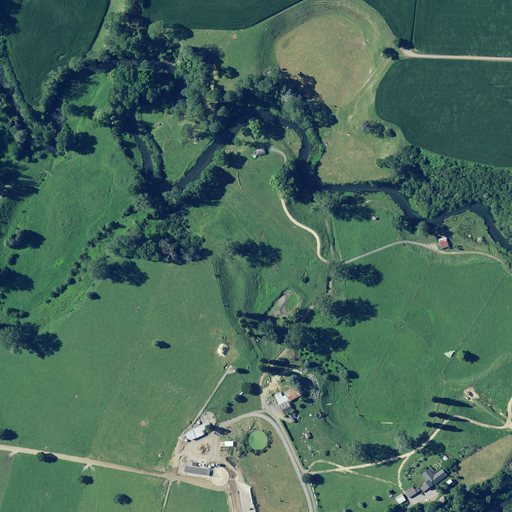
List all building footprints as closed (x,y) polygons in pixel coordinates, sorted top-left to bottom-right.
[(449,247),(447,239),(440,241),(442,248),(449,247)] [(286,395),(289,402),(302,396),(300,393),(299,393),(295,387),(285,392),(286,394),(286,395)] [(286,395),(277,400),(283,412),(285,415),(293,410),(292,407),(289,402),(286,395)] [(211,427),(209,423),(186,433),(188,439),(192,440),(204,435),(203,431),(211,427)] [(188,466),(186,465),(185,473),(210,476),(211,468),(198,467),(198,463),(189,462),(188,466)] [(419,488),(423,493),(426,490),(447,476),(443,469),(434,475),(430,469),(422,474),(427,482),(423,485),(419,488)]
